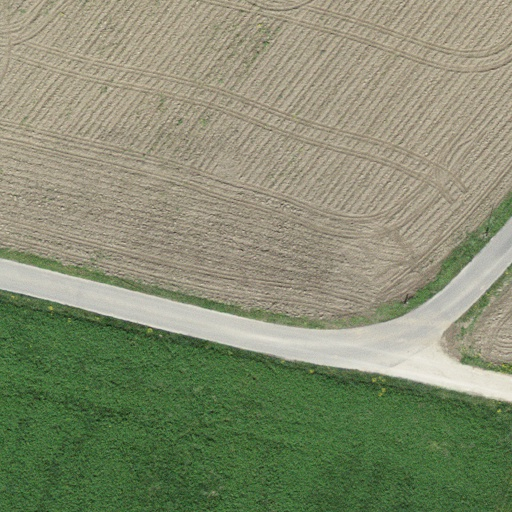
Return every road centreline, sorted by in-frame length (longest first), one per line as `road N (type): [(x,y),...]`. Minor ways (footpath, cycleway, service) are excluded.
road 1 (unclassified): [(0,275),(326,346),(376,347),(461,297),(511,246)]
road 2 (track): [(376,347),(511,382)]
